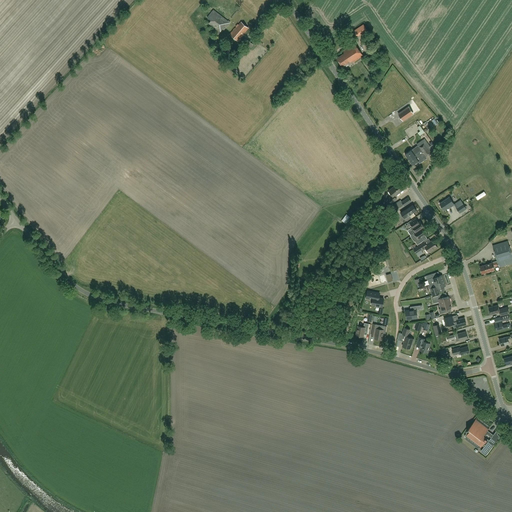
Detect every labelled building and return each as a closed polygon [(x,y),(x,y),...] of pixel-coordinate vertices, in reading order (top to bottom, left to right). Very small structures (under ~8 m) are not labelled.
[(230,22),(213,9),(207,17),(211,20),(208,23),(213,27),(212,28),(219,34),(223,29),(224,30),(230,22)] [(243,34),(248,28),(241,22),(235,28),(234,27),(229,33),(238,42),(244,35),(243,34)] [(220,49),(225,42),(219,38),(214,44),(220,49)] [(354,62),(363,56),(355,43),(343,51),(344,53),(337,58),(343,67),(350,62),(351,62),(353,61),(354,62)] [(396,108),(391,100),(379,108),(384,116),(396,108)] [(409,107),(398,114),(403,120),(413,113),(409,107)] [(412,149),(405,154),(410,161),(417,157),(415,155),(427,147),(428,148),(430,146),(427,142),(420,146),(419,145),(418,146),(415,147),(416,148),(414,149),(412,150),(412,149)] [(417,157),(410,161),(412,165),(418,161),(420,163),(419,163),(420,163),(424,160),(423,159),(426,156),(426,157),(434,152),(430,146),(428,148),(427,147),(415,155),(417,157)] [(394,196),(403,189),(398,183),(389,191),(392,195),(387,199),(391,203),(397,199),(394,196)] [(411,201),(408,197),(402,202),(400,200),(397,202),(400,207),(403,205),(404,206),(411,201)] [(449,197),(440,204),(441,206),(442,208),(444,210),(449,206),(450,207),(454,205),(454,204),(454,203),(449,197)] [(466,209),(463,203),(456,208),(460,213),(466,209)] [(413,212),(416,211),(412,204),(405,209),(401,212),(400,212),(403,217),(408,214),(409,215),(411,218),(415,215),(413,212)] [(414,233),(424,227),(420,221),(419,222),(416,219),(406,225),(409,229),(412,227),(416,232),(414,233)] [(424,227),(414,233),(418,239),(415,241),(417,245),(423,241),(421,237),(427,233),(423,228),(424,227)] [(425,247),(429,252),(437,247),(433,240),(426,244),(425,241),(414,249),(416,253),(425,247)] [(486,273),(486,272),(495,270),(494,267),(498,266),(497,265),(498,265),(499,267),(511,263),(511,254),(508,241),(493,245),(497,261),(480,266),(482,273),(483,273),(484,274),(486,273)] [(433,273),(426,276),(427,279),(428,279),(430,285),(431,285),(432,284),(435,283),(444,280),(442,275),(440,276),(434,278),(433,273)] [(380,276),(382,284),(389,282),(387,274),(380,276)] [(432,288),(430,288),(431,291),(433,295),(439,292),(438,288),(446,285),(444,280),(435,283),(432,284),(431,285),(432,288)] [(368,291),(366,298),(373,299),(372,305),(382,307),(384,299),(379,298),(380,293),(375,292),(368,291)] [(440,304),(451,302),(449,297),(448,296),(440,298),(439,295),(433,297),(434,303),(439,302),(440,304)] [(452,306),(451,302),(440,304),(441,308),(439,309),(440,314),(446,312),(445,309),(451,308),(451,307),(452,306)] [(417,317),(416,310),(423,309),(422,305),(410,307),(411,310),(406,311),(407,319),(417,317)] [(490,314),(499,312),(500,315),(509,313),(508,307),(499,309),(498,305),(488,307),(490,314)] [(464,317),(457,320),(454,321),(452,316),(444,318),(446,326),(454,324),(454,323),(457,323),(458,327),(466,324),(464,317)] [(510,323),(503,325),(502,321),(495,323),(497,331),(504,328),(504,329),(511,327),(510,323)] [(367,330),(368,324),(364,323),(363,327),(357,326),(356,335),(363,336),(364,329),(367,330)] [(382,340),(383,334),(385,334),(386,326),(377,324),(373,324),(372,330),(375,331),(374,338),(382,340)] [(436,336),(441,334),(439,324),(433,326),(436,336)] [(414,339),(408,337),(410,329),(404,328),(402,334),(406,335),(402,346),(410,349),(412,343),(414,339)] [(460,340),(468,338),(466,332),(450,336),(449,334),(446,335),(447,341),(456,338),(457,341),(460,340)] [(501,346),(510,343),(508,339),(510,339),(511,338),(511,339),(511,334),(511,335),(511,336),(510,336),(508,337),(499,339),(501,346)] [(427,353),(431,343),(424,341),(425,339),(419,337),(417,344),(420,345),(421,347),(420,350),(427,353)] [(469,353),(467,346),(460,348),(459,347),(452,349),(453,355),(460,353),(461,355),(469,353)] [(476,418),(466,431),(466,432),(467,431),(468,432),(465,436),(465,437),(466,435),(481,446),(480,447),(480,448),(482,445),(483,447),(483,448),(481,450),(486,454),(488,452),(499,438),(499,437),(499,436),(498,435),(497,434),(495,436),(493,435),(487,430),(489,428),(488,429),(476,420),(477,418),(476,418)]
